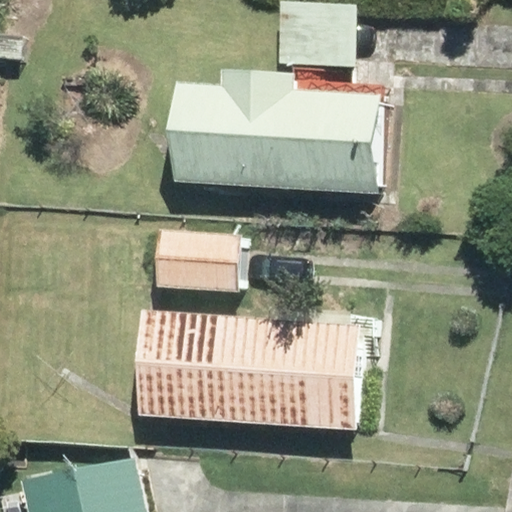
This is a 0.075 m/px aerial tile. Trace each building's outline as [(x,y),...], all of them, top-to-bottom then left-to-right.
[(283,9),(281,69),(361,71),(362,11),(283,9)] [(189,90),(183,187),(380,199),(386,101),(303,96),(304,80),(231,76),(230,92),(189,90)] [(163,294),(244,298),(247,242),(166,237),(163,294)] [(147,422),(361,437),(368,333),(154,318),(147,422)] [(151,511),(141,465),(28,490),(32,511),(151,511)]
